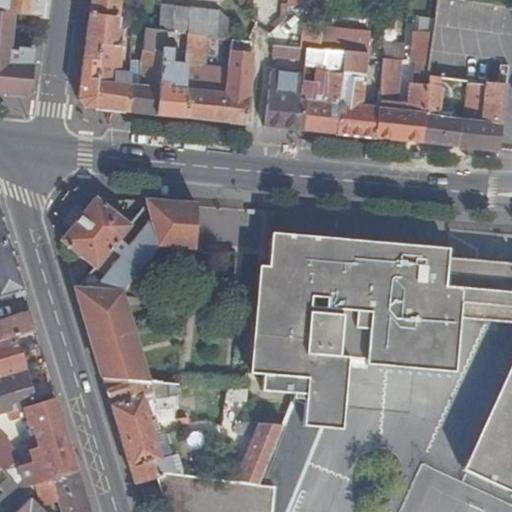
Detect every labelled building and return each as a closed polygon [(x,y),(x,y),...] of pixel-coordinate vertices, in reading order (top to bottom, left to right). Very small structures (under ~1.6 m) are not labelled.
[(0,0),(0,12),(14,15),(39,18),(41,0),(0,0)] [(91,0),(89,15),(117,18),(119,18),(121,0),(91,0)] [(211,39),(231,41),(233,24),(219,12),(159,5),(158,32),(163,33),(188,36),(207,38),(211,39)] [(0,93),(4,94),(5,94),(24,97),(29,93),(33,49),(9,46),(14,15),(0,12),(0,93)] [(85,108),(129,113),(131,86),(129,86),(130,75),(130,74),(119,73),(120,47),(118,47),(120,34),(116,33),(117,24),(117,18),(89,15),(78,100),(85,108)] [(120,34),(126,28),(127,26),(117,24),(116,33),(120,34)] [(129,113),(156,116),(160,87),(162,52),(145,51),(146,31),(137,29),(132,29),(131,53),(142,53),(140,76),(130,75),(129,86),(131,86),(129,113)] [(163,33),(158,32),(146,31),(145,51),(162,52),(163,49),(163,33)] [(336,135),(374,139),(379,89),(368,88),(367,98),(362,98),(368,39),(329,36),(329,32),(321,31),(320,39),(319,50),(326,51),(344,53),(336,135)] [(374,139),(421,144),(428,77),(431,51),(433,35),(414,34),(412,64),(420,65),(418,86),(411,85),(409,106),(403,106),(402,112),(395,111),(400,64),(381,62),(379,89),(374,139)] [(206,55),(207,38),(188,36),(187,54),(206,55)] [(319,50),(320,39),(297,36),(296,48),(305,49),(319,50)] [(230,56),(231,41),(211,39),(209,55),(230,56)] [(229,124),(246,125),(251,75),(250,67),(250,44),(231,41),(230,56),(225,94),(225,95),(232,95),(229,124)] [(305,49),(296,48),(274,45),(272,56),(303,61),(305,49)] [(156,116),(182,118),(184,91),(186,65),(172,64),(173,50),(163,49),(162,52),(160,87),(156,116)] [(302,131),(336,135),(344,53),(326,51),(326,64),(329,67),(326,104),(305,102),(305,103),(302,131)] [(264,127),(302,131),(305,103),(303,102),(298,102),(299,93),(300,85),(301,78),(270,73),(264,127)] [(421,144),(458,148),(462,120),(444,118),(445,114),(440,113),(442,90),(438,87),(439,78),(428,77),(421,144)] [(466,89),(467,82),(455,80),(454,88),(466,89)] [(497,151),(505,86),(498,85),(473,82),(473,88),(485,90),(481,122),(462,120),(458,148),(497,151)] [(182,118),(229,124),(232,95),(225,95),(225,94),(184,91),(182,118)] [(60,242),(92,268),(127,226),(95,199),(60,242)] [(74,292),(101,379),(146,382),(120,294),(157,247),(192,250),(193,207),(146,203),(127,226),(92,268),(74,292)] [(0,296),(14,292),(18,303),(27,301),(0,210),(0,296)] [(284,394),(298,242),(269,239),(266,269),(257,268),(248,375),(263,377),(262,393),(284,394)] [(406,252),(298,242),(284,394),(294,395),(293,399),(304,400),(304,403),(301,429),(320,430),(339,432),(345,365),(394,369),(406,252)] [(425,253),(406,252),(394,369),(432,372),(437,311),(440,274),(447,275),(449,260),(446,260),(447,251),(425,249),(425,253)] [(473,315),(478,263),(449,260),(447,275),(440,274),(437,311),(432,372),(453,374),(458,313),(473,315)] [(511,265),(478,263),(473,315),(511,318),(511,358),(460,472),(509,494),(507,498),(511,499),(511,265)] [(35,329),(30,311),(0,320),(0,339),(13,336),(35,329)] [(34,405),(13,336),(0,339),(0,414),(12,411),(34,405)] [(101,379),(110,407),(140,399),(153,394),(150,382),(146,382),(101,379)] [(225,387),(217,387),(214,414),(221,415),(225,387)] [(225,387),(221,415),(230,416),(233,388),(225,387)] [(76,471),(55,398),(34,405),(12,411),(14,419),(26,416),(30,429),(32,428),(36,441),(30,442),(36,461),(20,466),(21,473),(9,477),(20,489),(32,485),(76,471)] [(110,407),(133,484),(155,477),(160,475),(161,472),(181,475),(178,463),(173,463),(170,456),(159,459),(141,404),(140,399),(110,407)] [(279,432),(318,436),(320,430),(301,429),(304,403),(292,400),(282,426),(279,432)] [(186,408),(156,409),(160,423),(186,419),(186,408)] [(234,482),(260,486),(279,432),(282,426),(257,424),(234,482)] [(275,511),(290,511),(318,436),(279,432),(260,486),(276,488),(275,511)] [(5,446),(0,440),(0,468),(3,472),(14,461),(3,448),(5,446)] [(20,489),(9,477),(3,472),(0,468),(0,488),(4,493),(0,497),(0,505),(6,511),(16,511),(30,499),(25,494),(20,489)] [(88,511),(76,471),(32,485),(35,491),(38,499),(44,507),(56,503),(58,511),(88,511)] [(275,511),(276,488),(260,486),(234,482),(181,475),(161,472),(160,475),(155,477),(165,511),(275,511)] [(35,491),(32,485),(20,489),(25,494),(35,491)] [(43,511),(30,499),(16,511),(43,511)]
